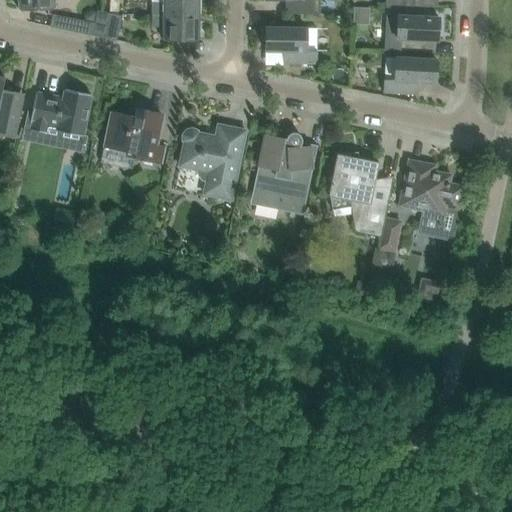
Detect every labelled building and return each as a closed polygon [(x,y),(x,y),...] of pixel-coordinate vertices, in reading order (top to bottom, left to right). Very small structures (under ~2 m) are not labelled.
[(17,0),(18,10),(56,8),(55,0),(17,0)] [(109,0),(110,11),(119,11),(118,0),(109,0)] [(152,7),(152,15),(200,16),(200,0),(162,0),(163,3),(152,3),(152,7)] [(291,0),(292,15),(312,15),(320,15),(319,0),(262,0),(263,1),(264,1),(264,0),(270,0),(291,0)] [(98,11),(95,24),(93,36),(104,39),(110,14),(98,11)] [(122,16),(110,14),(104,39),(119,42),(119,41),(117,40),(122,16)] [(51,28),(66,31),(93,36),(95,24),(54,15),(51,28)] [(200,16),(152,15),(151,27),(162,28),(162,40),(200,40),(200,16)] [(439,18),(419,17),(387,16),(386,51),(394,51),(414,52),(414,40),(438,41),(439,18)] [(317,29),(286,29),(266,28),(265,51),(289,51),(289,64),(317,64),(317,51),(317,29)] [(385,58),(384,80),(383,93),(411,94),(412,82),(436,83),(437,60),(385,58)] [(0,76),(0,135),(16,139),(20,120),(24,100),(25,92),(3,87),(5,77),(0,76)] [(33,108),(30,122),(32,123),(31,126),(82,137),(83,135),(87,115),(91,95),(66,90),(64,99),(63,102),(57,101),(58,98),(36,93),(33,108)] [(157,145),(163,119),(162,115),(159,113),(136,108),(134,117),(111,112),(104,147),(135,154),(134,159),(161,165),(165,147),(157,145)] [(198,170),(199,176),(202,181),(205,182),(203,195),(211,197),(211,196),(232,200),(246,131),(218,125),(216,137),(199,134),(197,131),(192,129),(187,131),(183,135),(183,140),(185,143),(181,158),(180,167),(198,170)] [(258,166),(260,165),(260,170),(257,170),(259,205),(281,203),(280,210),(303,215),(302,200),(306,200),(304,169),(313,168),(317,146),(302,143),(301,138),(298,135),(293,134),(289,136),(286,139),(265,135),(258,166)] [(355,232),(381,237),(385,219),(388,202),(371,199),(379,163),(359,159),(358,152),(343,155),(337,154),(328,196),(330,196),(332,211),(351,208),(355,232)] [(445,206),(459,209),(463,187),(449,184),(451,176),(423,170),(424,164),(409,161),(400,206),(443,215),(445,206)] [(55,210),(51,227),(72,231),(76,214),(55,210)] [(381,237),(379,249),(372,279),(388,282),(400,222),(385,219),(381,237)] [(417,301),(440,305),(444,282),(422,277),(417,301)]
